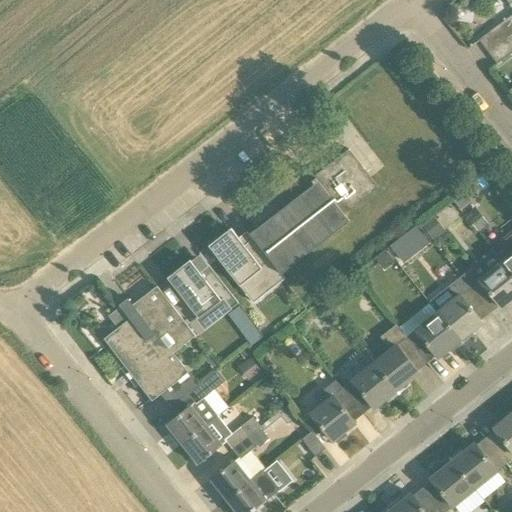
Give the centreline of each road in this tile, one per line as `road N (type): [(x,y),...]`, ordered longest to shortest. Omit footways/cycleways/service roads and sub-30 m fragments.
road 1 (residential): [(13,315),(408,1)]
road 2 (residential): [(177,511),(13,315)]
road 3 (residential): [(318,511),(511,363)]
road 4 (residential): [(511,122),(408,1)]
